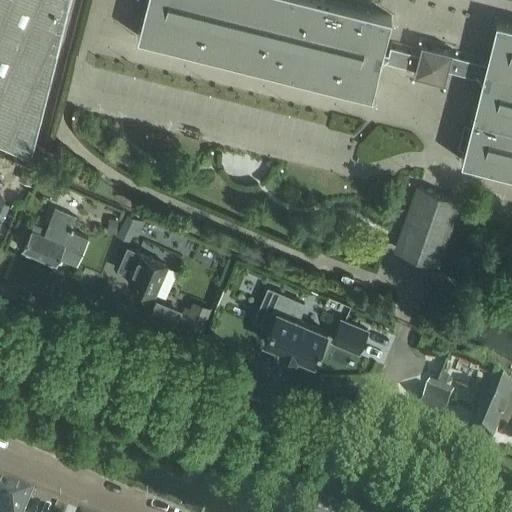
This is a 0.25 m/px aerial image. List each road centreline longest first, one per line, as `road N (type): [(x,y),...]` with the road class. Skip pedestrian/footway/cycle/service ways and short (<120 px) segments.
road 1 (residential): [(498,511),(0,304)]
road 2 (secondary): [(330,511),(0,373)]
road 3 (residential): [(0,455),(132,511)]
